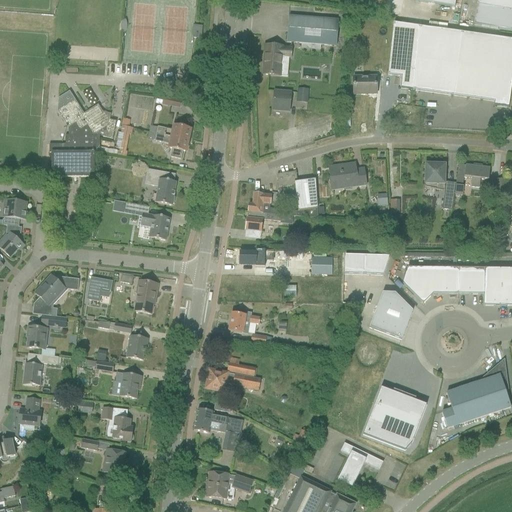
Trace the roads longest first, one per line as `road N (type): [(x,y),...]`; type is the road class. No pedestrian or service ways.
road 1 (unclassified): [(217,180),(351,143),(511,148)]
road 2 (tertiary): [(167,511),(202,272)]
road 3 (tertiary): [(217,180),(231,0)]
road 4 (residential): [(202,272),(35,255)]
road 5 (residential): [(35,255),(14,296),(0,401)]
road 6 (unclassified): [(475,341),(461,322),(447,321),(428,343),(445,367),(462,366),(475,352)]
road 7 (tertiary): [(511,446),(474,460),(406,511)]
